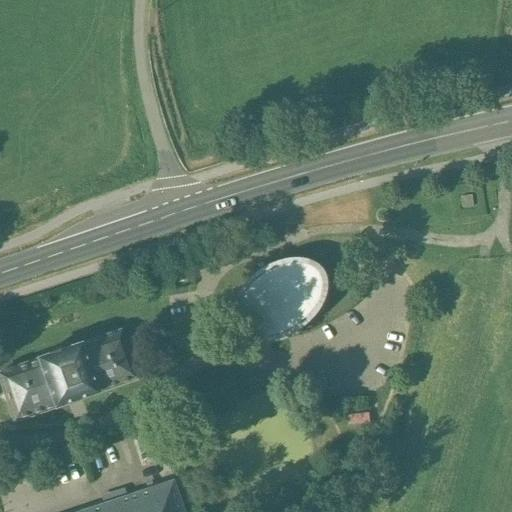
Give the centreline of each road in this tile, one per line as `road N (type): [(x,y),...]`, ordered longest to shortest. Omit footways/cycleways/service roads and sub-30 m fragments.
road 1 (unclassified): [(144,0),(140,57),(177,216)]
road 2 (primary): [(0,275),(177,216)]
road 3 (primary): [(335,171),(511,123)]
road 4 (primary): [(177,216),(335,171)]
